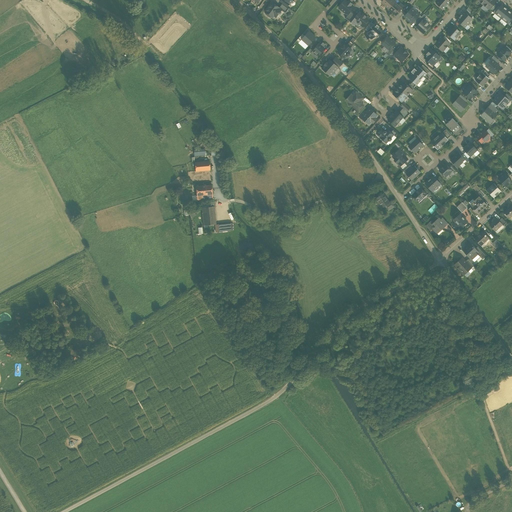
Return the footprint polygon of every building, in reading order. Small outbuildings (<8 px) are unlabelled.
[(348,2),(345,0),(344,0),(339,8),(339,9),(341,10),(342,10),(347,15),(348,15),(351,11),(354,7),(351,5),(352,4),(349,1),(348,2)] [(391,0),(383,0),(382,2),(389,9),(394,3),(391,0)] [(439,0),(436,4),(443,10),(445,7),(448,4),(447,4),(450,1),(448,0),(439,0)] [(495,0),(487,0),(483,5),(489,9),(496,0),(495,0)] [(279,7),(272,3),(265,12),(273,17),(274,15),(276,17),(281,10),(281,9),(279,7)] [(289,8),(282,3),(279,7),(281,9),(281,10),(286,13),(289,8)] [(401,9),(394,3),(389,9),(396,15),(401,9)] [(492,11),(495,14),(495,13),(500,6),(498,4),(497,6),(492,11)] [(500,6),(495,13),(502,18),(508,10),(502,5),(500,6)] [(412,8),(404,17),(412,23),(413,22),(419,15),(412,8)] [(471,14),(467,10),(465,12),(471,18),(473,16),(471,14)] [(511,13),(508,10),(502,18),(508,22),(508,23),(511,17),(511,13)] [(351,11),(348,15),(347,15),(345,18),(348,21),(354,14),(351,11)] [(363,15),(359,12),(357,16),(354,19),(363,27),(369,20),(365,17),(366,17),(363,14),(363,15)] [(465,12),(457,21),(465,27),(467,24),(468,25),(470,22),(472,19),(471,18),(465,12)] [(495,14),(507,23),(508,22),(502,18),(495,13),(495,14)] [(354,14),(348,21),(351,23),(354,19),(357,16),(354,14)] [(421,17),(418,21),(420,23),(423,20),(426,16),(424,14),(421,17)] [(419,15),(413,22),(415,24),(418,21),(421,17),(419,15)] [(430,26),(423,20),(420,23),(416,27),(423,33),(430,26)] [(371,22),(365,29),(368,31),(371,28),(371,27),(373,24),(371,22)] [(369,32),(367,33),(368,35),(365,37),(367,39),(370,38),(371,40),(373,38),(376,37),(375,36),(378,34),(380,35),(382,33),(383,31),(382,31),(379,27),(377,25),(376,25),(375,24),(374,24),(373,24),(371,27),(371,28),(373,29),(372,31),(371,30),(369,32)] [(462,30),(455,24),(453,26),(460,32),(462,30)] [(453,25),(446,32),(454,40),(461,33),(460,32),(453,26),(453,25)] [(300,38),(308,46),(317,36),(309,29),(300,38)] [(387,37),(381,43),(389,50),(392,47),(395,44),(387,37)] [(442,37),(435,44),(443,51),(449,44),(443,38),(442,37)] [(350,40),(346,45),(350,49),(355,44),(350,40)] [(316,42),(310,48),(312,51),(313,50),(318,44),(316,42)] [(322,44),(320,42),(318,44),(313,50),(319,56),(327,48),(324,46),(325,44),(323,42),(322,44)] [(345,44),(340,49),(341,49),(338,52),(344,57),(345,55),(347,55),(347,56),(349,56),(350,54),(350,53),(349,52),(352,50),(350,49),(346,45),(345,44)] [(392,47),(389,50),(386,54),(388,56),(389,56),(395,49),(394,49),(392,47)] [(397,51),(394,55),(395,56),(398,58),(399,58),(402,61),(408,54),(401,47),(397,51)] [(504,47),(497,55),(504,61),(506,58),(507,59),(509,56),(508,56),(511,53),(504,47)] [(395,49),(389,56),(391,57),(394,57),(395,56),(394,55),(397,51),(395,49)] [(429,62),(433,66),(433,65),(437,61),(436,60),(439,56),(432,50),(429,53),(429,52),(427,54),(427,55),(424,58),(429,62)] [(343,63),(336,57),(332,62),(338,67),(338,68),(343,63)] [(491,60),(486,66),(494,74),(500,67),(497,64),(492,59),(491,60)] [(330,60),(327,63),(327,62),(326,63),(325,65),(324,65),(325,66),(323,68),(322,69),(330,76),(330,75),(338,67),(332,62),(330,60)] [(433,66),(429,62),(427,65),(433,70),(436,68),(433,65),(433,66)] [(429,71),(423,65),(420,68),(427,74),(429,71)] [(415,69),(414,68),(411,72),(412,72),(408,77),(412,81),(417,85),(421,80),(422,82),(425,78),(424,77),(427,74),(420,68),(418,66),(415,69)] [(482,73),(480,75),(477,78),(478,78),(476,81),(476,80),(475,81),(482,87),(483,87),(482,86),(489,79),(488,77),(483,73),(482,73)] [(407,86),(403,82),(403,83),(402,83),(401,84),(401,85),(398,88),(407,96),(411,92),(412,90),(407,86)] [(478,88),(471,82),(469,85),(476,90),(478,88)] [(410,84),(409,83),(407,86),(412,90),(411,92),(412,94),(416,89),(414,88),(410,84)] [(469,85),(463,92),(470,99),(472,97),(473,97),(474,97),(476,95),(475,94),(477,91),(476,90),(469,85)] [(402,102),(407,96),(398,88),(395,91),(394,91),(393,92),(393,93),(393,94),(402,102)] [(356,92),(353,96),(351,95),(348,99),(349,100),(347,102),(348,103),(349,106),(351,105),(359,111),(364,106),(361,103),(361,101),(363,98),(356,92)] [(493,101),(501,108),(502,107),(503,109),(506,105),(505,104),(508,100),(509,100),(504,96),(500,93),(493,101)] [(459,97),(452,104),(461,112),(468,104),(465,102),(459,97)] [(401,106),(407,112),(409,109),(403,103),(401,106)] [(488,108),(495,113),(497,110),(491,104),(488,108)] [(402,108),(398,113),(405,119),(409,114),(407,112),(402,108)] [(490,123),(497,115),(495,113),(488,108),(481,116),(490,123)] [(367,112),(362,118),(369,124),(372,121),(373,122),(376,120),(374,118),(377,116),(370,109),(367,112)] [(364,110),(359,117),(361,119),(362,118),(367,112),(364,110)] [(388,119),(395,126),(403,117),(398,113),(395,111),(388,119)] [(460,127),(452,118),(446,124),(454,133),(460,127)] [(460,127),(454,133),(456,135),(462,129),(460,127)] [(388,130),(386,132),(386,131),(384,131),(384,132),(381,129),(377,133),(381,137),(380,138),(386,143),(388,140),(389,141),(391,141),(392,139),(392,138),(391,137),(393,135),(388,130)] [(442,133),(448,140),(452,136),(446,129),(442,133)] [(484,130),(476,137),(481,143),(484,140),(486,140),(487,141),(490,141),(490,136),(484,130)] [(434,140),(431,142),(438,149),(442,145),(443,146),(445,143),(448,140),(442,133),(439,136),(438,135),(434,139),(434,140)] [(417,139),(409,147),(414,153),(423,145),(420,142),(417,139)] [(471,143),(477,150),(481,147),(475,140),(471,143)] [(464,149),(470,156),(477,150),(471,143),(470,143),(469,144),(469,143),(466,146),(467,146),(464,149)] [(408,159),(399,150),(392,156),(395,160),(397,163),(398,162),(401,165),(404,162),(408,159)] [(459,153),(451,160),(456,167),(459,164),(460,165),(463,162),(462,162),(465,159),(459,153)] [(209,161),(194,162),(195,171),(210,170),(209,161)] [(401,165),(399,167),(403,171),(408,166),(404,162),(401,165)] [(410,165),(403,171),(406,174),(412,168),(410,165)] [(446,165),(444,167),(443,166),(441,168),(442,169),(439,171),(445,177),(452,171),(449,167),(446,165)] [(451,165),(449,167),(452,171),(455,174),(457,172),(451,165)] [(412,168),(406,174),(408,176),(408,177),(409,178),(409,177),(409,178),(412,180),(421,172),(415,166),(412,168)] [(508,177),(504,173),(501,176),(501,177),(499,179),(506,186),(508,184),(509,185),(511,182),(509,179),(509,178),(508,177)] [(433,176),(431,179),(428,182),(428,181),(425,184),(432,191),(440,184),(436,179),(433,176)] [(494,183),(486,190),(494,198),(501,191),(496,186),(494,183)] [(505,190),(499,184),(496,186),(501,191),(502,193),(505,190)] [(211,185),(195,186),(196,196),(212,194),(211,185)] [(421,188),(412,196),(418,202),(426,194),(421,188)] [(383,194),(376,198),(380,204),(378,205),(381,209),(382,208),(383,209),(384,208),(384,207),(385,206),(388,210),(394,206),(391,202),(389,203),(385,197),(383,194)] [(479,196),(474,201),(473,199),(469,203),(472,206),(471,207),(477,214),(487,205),(481,198),(479,196)] [(209,207),(202,208),(203,225),(215,223),(214,207),(213,207),(209,208),(209,207)] [(477,214),(471,207),(468,209),(474,216),(477,214)] [(460,214),(453,220),(461,228),(467,222),(460,214)] [(439,218),(434,222),(432,220),(426,226),(430,230),(432,228),(436,232),(441,228),(442,229),(445,226),(440,220),(439,218)] [(497,219),(490,225),(495,231),(502,224),(499,221),(497,219)] [(483,231),(475,239),(481,245),(489,238),(483,231)] [(496,239),(491,244),(496,249),(501,244),(496,239)] [(475,248),(470,243),(463,250),(464,251),(467,255),(470,257),(471,259),(471,258),(474,262),(480,257),(477,253),(478,252),(475,248)] [(484,253),(478,246),(475,248),(478,252),(477,253),(480,257),(480,256),(484,253)] [(465,262),(463,259),(460,261),(459,261),(455,264),(461,272),(462,271),(465,274),(468,271),(467,269),(469,266),(470,266),(465,262)] [(472,264),(468,259),(465,262),(470,266),(469,266),(471,268),(474,266),(472,264)]
